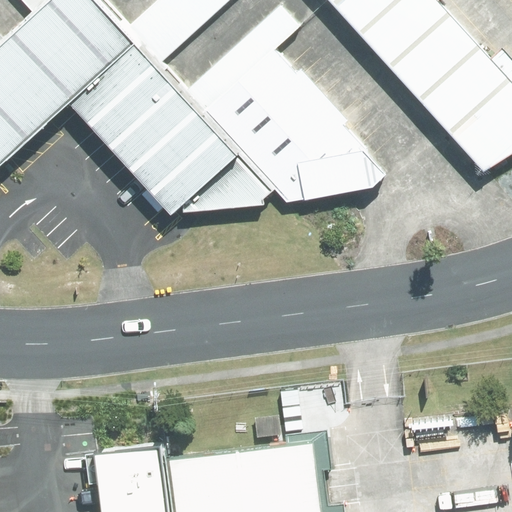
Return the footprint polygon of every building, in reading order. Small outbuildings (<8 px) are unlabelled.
[(30,0),(1,26),(0,25),(0,157),(4,155),(2,152),(73,87),(177,199),(373,176),(390,161),(347,114),(353,109),(305,58),(300,62),(279,39),(302,18),(285,0),(282,0),(196,80),(169,51),(223,0),(152,0),(140,12),(128,0),(30,0)] [(346,0),(489,155),(511,141),(511,43),(507,38),(497,47),(453,0),(346,0)] [(280,409),(256,412),(259,432),(282,429),(280,409)] [(173,448),(181,511),(348,511),(346,497),(325,499),(316,429),(173,448)] [(101,452),(108,511),(174,511),(167,444),(101,452)]
